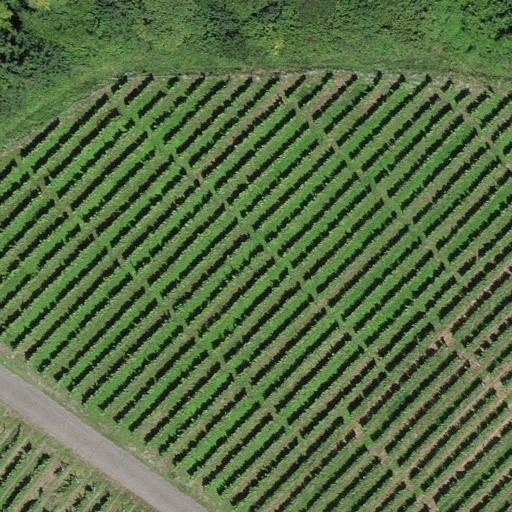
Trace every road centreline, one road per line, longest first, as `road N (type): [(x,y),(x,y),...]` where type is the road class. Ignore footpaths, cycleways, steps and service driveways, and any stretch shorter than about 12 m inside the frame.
road 1 (track): [(0,117),(129,52),(332,41),(511,58)]
road 2 (track): [(0,388),(170,511)]
